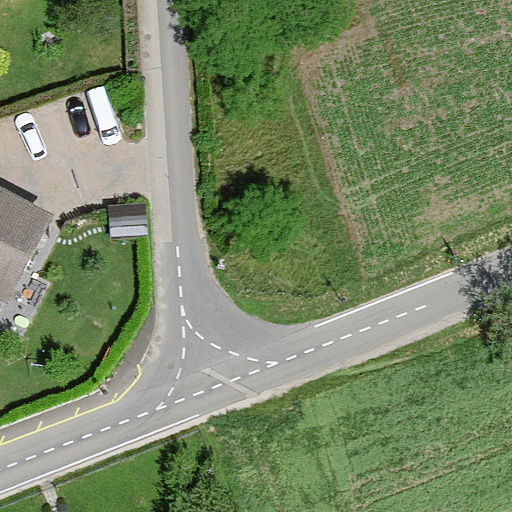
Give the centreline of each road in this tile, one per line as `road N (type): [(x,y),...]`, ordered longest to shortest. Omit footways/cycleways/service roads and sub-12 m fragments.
road 1 (residential): [(208,390),(181,306),(161,0)]
road 2 (tertiary): [(208,390),(511,268)]
road 3 (tertiary): [(0,472),(208,390)]
